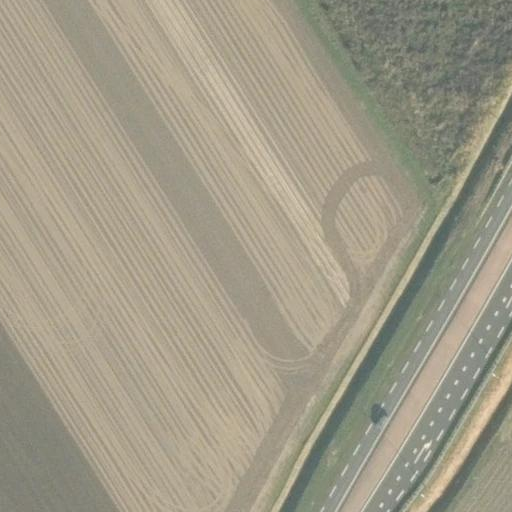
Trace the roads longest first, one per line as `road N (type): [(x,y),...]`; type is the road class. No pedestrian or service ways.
road 1 (trunk): [(511,184),(326,511)]
road 2 (trunk): [(365,511),(511,269)]
